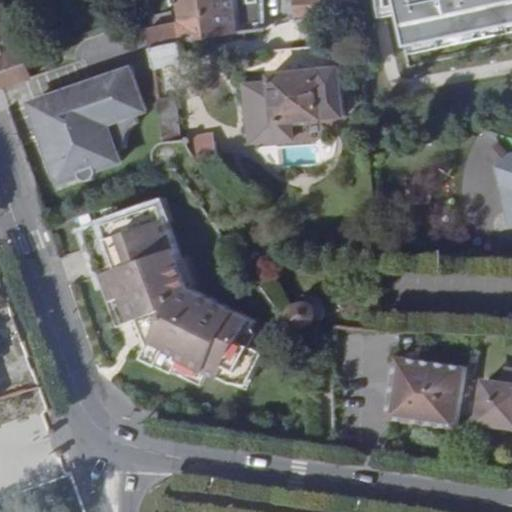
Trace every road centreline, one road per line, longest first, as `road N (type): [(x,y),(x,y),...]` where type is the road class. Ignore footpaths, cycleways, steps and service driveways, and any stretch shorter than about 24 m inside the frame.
road 1 (tertiary): [(511,502),(140,451)]
road 2 (tertiary): [(89,419),(0,181)]
